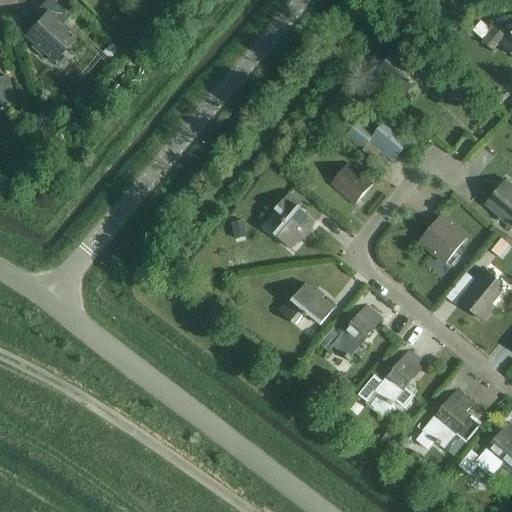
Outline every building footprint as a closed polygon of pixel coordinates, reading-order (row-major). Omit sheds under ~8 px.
[(44,55),(53,63),(76,39),(61,26),(69,17),(50,0),(46,0),(31,16),(37,22),(24,36),(33,45),(31,48),(41,58),(44,55)] [(511,25),(495,28),(482,43),(493,52),(499,45),(511,55),(511,25)] [(377,73),(405,97),(424,74),(396,50),(377,73)] [(6,77),(0,78),(0,106),(15,102),(6,77)] [(353,89),(356,104),(368,101),(364,86),(353,89)] [(394,161),(411,141),(387,121),(374,136),(358,123),(348,134),(364,148),(370,141),(394,161)] [(331,185),(355,205),(372,185),(348,165),(331,185)] [(511,222),(511,187),(507,194),(500,188),(486,206),(500,218),(502,214),(511,222)] [(274,236),(291,250),(316,221),(300,207),(302,205),(289,194),(275,210),(287,221),(274,236)] [(419,243),(445,264),(466,239),(440,218),(419,243)] [(233,239),(244,237),(242,221),(230,223),(233,239)] [(490,249),(500,258),(510,246),(499,237),(490,249)] [(466,307),(484,322),(495,308),(492,305),(506,288),(485,270),(465,295),(472,301),(466,307)] [(321,326),(335,309),(305,285),(292,301),(289,299),(279,312),(296,326),(306,314),(321,326)] [(372,351),(363,343),(382,319),(366,307),(341,338),(337,343),(328,335),(320,344),(329,352),(333,347),(349,360),(352,355),(362,363),(372,351)] [(415,396),(405,388),(424,365),(409,352),(383,384),(375,376),(359,395),(368,403),(377,393),(391,405),(395,401),(404,409),(415,396)] [(457,435),(467,443),(482,425),(467,412),(473,405),(457,392),(424,432),(445,449),(457,435)] [(502,464),(511,472),(511,426),(509,424),(476,464),(491,477),(502,464)]
